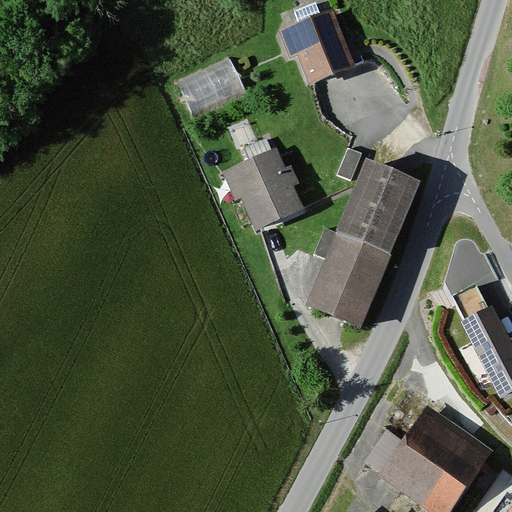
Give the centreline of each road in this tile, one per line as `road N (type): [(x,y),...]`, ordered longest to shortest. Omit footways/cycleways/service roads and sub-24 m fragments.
road 1 (tertiary): [(293,511),(385,338),(444,169)]
road 2 (tertiary): [(444,169),(494,0)]
road 3 (residential): [(444,169),(479,210),(511,271)]
